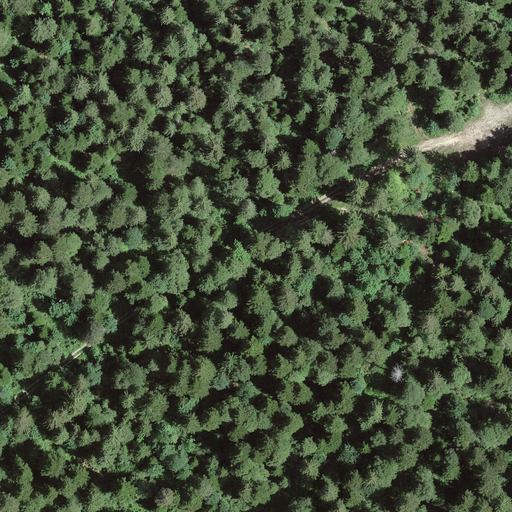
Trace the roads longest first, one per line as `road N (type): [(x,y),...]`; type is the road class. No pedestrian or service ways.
road 1 (track): [(511,107),(249,244),(0,409)]
road 2 (track): [(290,511),(317,484),(348,408),(376,379),(427,293),(467,176),(472,127)]
